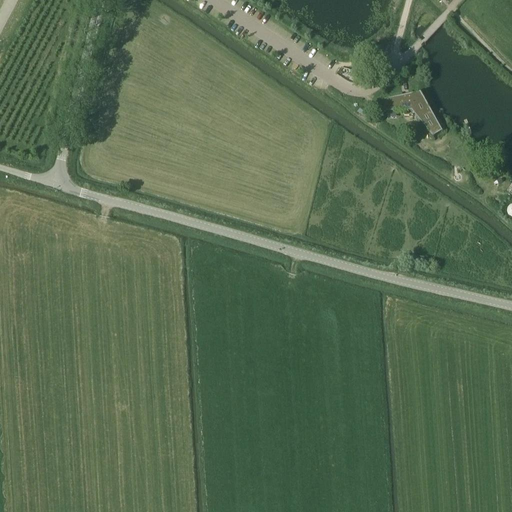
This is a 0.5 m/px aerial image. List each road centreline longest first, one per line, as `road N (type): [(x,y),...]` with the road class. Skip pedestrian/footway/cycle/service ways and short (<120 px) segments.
road 1 (unclassified): [(511,308),(56,185)]
road 2 (track): [(511,224),(452,172),(421,160),(334,99),(329,77)]
road 3 (unclassified): [(56,185),(100,0)]
